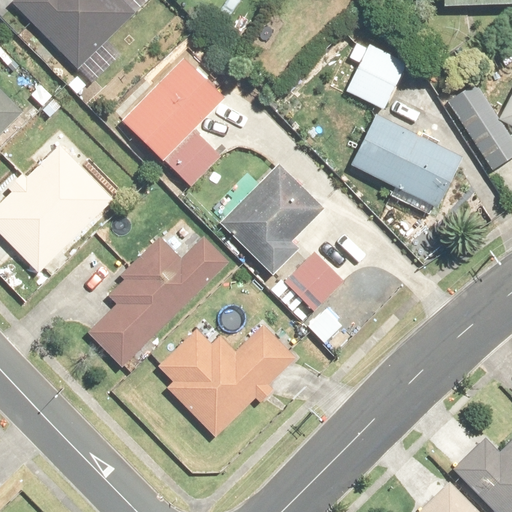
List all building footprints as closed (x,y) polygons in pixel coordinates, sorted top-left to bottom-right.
[(21,0),(13,9),(83,78),(143,18),(128,4),(131,0),(21,0)] [(511,0),(451,0),(452,11),(511,9),(511,0)] [(417,64),(375,44),(351,95),(393,114),(417,64)] [(230,99),(190,59),(126,125),(166,165),(230,99)] [(0,143),(29,114),(0,86),(0,143)] [(469,161),(380,120),(356,170),(446,212),(469,161)] [(226,163),(203,139),(171,168),(194,192),(226,163)] [(12,190),(17,195),(0,211),(0,233),(42,277),(121,200),(69,146),(32,181),(27,175),(12,190)] [(330,211),(286,165),(225,224),(277,278),(306,250),(297,242),(330,211)] [(189,257),(169,236),(126,277),(129,280),(112,296),(122,306),(94,332),(127,368),(237,265),(210,237),(189,257)] [(349,282),(320,253),(288,287),(317,315),(349,282)] [(202,328),(162,368),(178,384),(172,389),(221,438),(261,397),(269,405),(280,393),(273,386),(300,359),(268,327),(244,351),(229,336),(219,345),(202,328)] [(482,437),(447,470),(488,511),(511,511),(511,432),(494,449),(482,437)] [(470,511),(441,482),(410,511),(470,511)]
